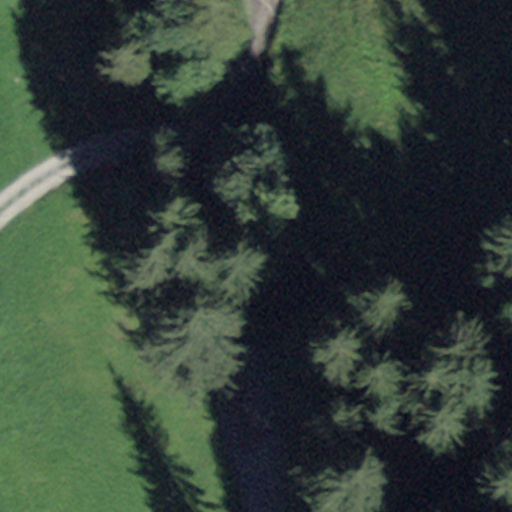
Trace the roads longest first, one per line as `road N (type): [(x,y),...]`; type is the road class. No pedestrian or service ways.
road 1 (track): [(274,511),(194,265),(190,208),(205,109),(247,74),(266,40),(265,0)]
road 2 (track): [(205,109),(30,193),(0,223)]
